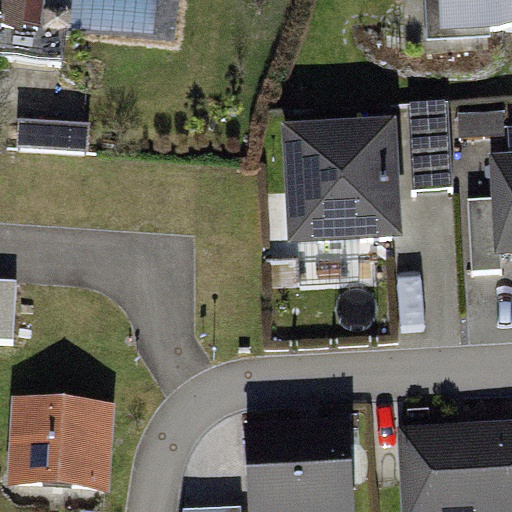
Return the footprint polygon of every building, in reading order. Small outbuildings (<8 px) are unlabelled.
[(43,0),(0,0),(0,51),(39,55),(43,0)] [(76,0),(76,34),(184,37),(184,0),(76,0)] [(511,0),(437,0),(440,50),(511,45),(511,0)] [(451,116),(410,119),(416,193),(456,190),(451,116)] [(394,138),(288,144),(294,260),(400,255),(394,138)] [(511,164),(499,165),(506,266),(511,265),(511,164)] [(0,282),(0,344),(23,345),(24,283),(0,282)] [(109,417),(22,417),(22,505),(109,505),(109,417)] [(511,511),(511,426),(408,435),(414,511),(511,511)] [(356,511),(351,437),(250,444),(255,511),(356,511)]
